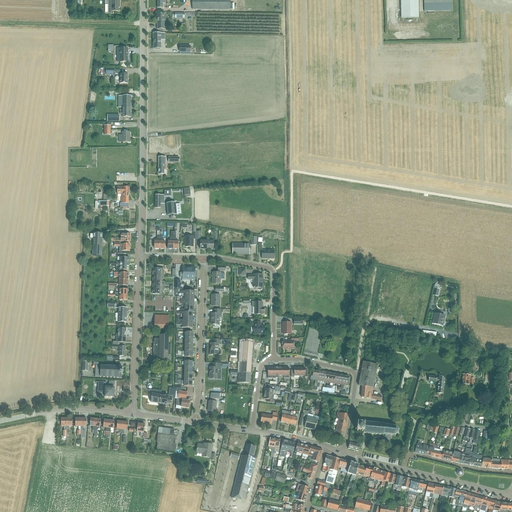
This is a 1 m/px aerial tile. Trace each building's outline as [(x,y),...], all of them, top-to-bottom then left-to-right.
[(108,0),(108,14),(112,14),(112,11),(119,11),(119,5),(120,5),(119,0),(108,0)] [(229,0),(192,0),(192,9),(230,10),(229,0)] [(417,0),(400,0),(401,18),(418,18),(417,0)] [(128,63),(128,49),(120,49),(117,49),(117,62),(120,62),(120,63),(128,63)] [(123,96),(122,111),(120,111),(120,114),(122,114),(122,117),(130,117),(131,96),(123,96)] [(120,138),(122,138),(122,142),(130,142),(130,132),(122,132),(122,135),(120,135),(120,138)] [(122,187),(117,187),(117,193),(122,193),(122,203),(121,203),(120,206),(128,207),(129,204),(129,187),(122,187)] [(164,204),(164,195),(155,195),(155,208),(161,208),(161,204),(164,204)] [(175,202),(166,203),(167,216),(176,215),(176,214),(181,213),(180,204),(175,205),(175,202)] [(90,234),(90,239),(93,239),(92,254),(92,256),(101,256),(101,254),(102,234),(93,233),(93,234),(90,234)] [(124,233),(121,233),(120,241),(130,241),(130,233),(124,233)] [(193,237),(185,237),(185,247),(193,247),(193,237)] [(234,249),(235,249),(235,254),(249,254),(249,245),(237,244),(236,244),(235,244),(234,244),(233,246),(233,247),(234,248),(234,249)] [(262,259),(274,259),(274,251),(262,251),(262,248),(259,248),(259,254),(262,254),(262,259)] [(118,254),(118,257),(120,257),(120,261),(117,261),(117,263),(129,264),(129,257),(125,257),(126,254),(118,254)] [(182,278),(182,281),(186,282),(186,281),(186,278),(194,279),(195,268),(182,267),(182,278)] [(128,273),(114,273),(114,277),(119,277),(119,286),(128,286),(128,273)] [(220,273),(212,273),(212,284),(220,284),(220,273)] [(254,280),(254,288),(258,288),(258,289),(259,290),(260,290),(261,290),(262,289),(262,288),(262,285),(263,285),(264,281),(262,280),(262,275),(254,275),(248,275),(248,280),(254,280)] [(220,295),(212,295),(211,306),(219,306),(220,295)] [(252,307),(254,307),(254,315),(263,315),(263,314),(264,314),(264,307),(264,308),(263,308),(263,302),(252,302),(252,307)] [(118,308),(118,314),(115,314),(115,317),(118,318),(117,322),(126,322),(127,308),(118,308)] [(221,317),(221,310),(214,310),(214,314),(211,314),(211,325),(219,325),(219,317),(221,317)] [(445,316),(434,313),(432,324),(442,326),(444,326),(445,326),(445,323),(445,322),(443,322),(445,316)] [(169,317),(155,316),(154,323),(158,323),(158,329),(169,329),(169,317)] [(254,325),(253,325),(253,334),(264,334),(264,326),(260,325),(260,322),(254,322),(254,325)] [(291,323),(283,323),(283,334),(291,334),(291,323)] [(113,341),(113,345),(125,345),(126,328),(118,328),(118,335),(117,334),(116,337),(116,341),(113,341)] [(170,355),(171,345),(168,344),(169,335),(160,335),(160,339),(155,339),(155,338),(154,340),(153,343),(153,345),(153,347),(153,349),(153,351),(153,353),(153,355),(154,358),(161,358),(161,360),(168,360),(168,359),(168,355),(170,355)] [(283,349),(287,349),(294,349),(294,341),(299,341),(299,338),(291,338),(291,341),(287,341),(283,341),(283,349)] [(221,340),(214,340),(213,344),(210,343),(210,355),(218,355),(218,344),(220,344),(221,340)] [(241,349),(238,383),(249,384),(250,374),(252,350),(241,349)] [(377,365),(363,362),(358,385),(363,386),(363,389),(362,389),(361,397),(380,401),(381,396),(372,394),(377,365)] [(121,378),(122,371),(122,367),(98,366),(98,363),(94,363),(93,366),(95,366),(95,377),(121,378)] [(220,368),(220,364),(213,363),(213,367),(210,367),(210,379),(217,379),(218,368),(220,368)] [(299,376),(299,368),(294,368),(294,370),(291,370),(291,377),(294,377),(294,376),(299,376)] [(305,368),(299,368),(299,376),(305,376),(305,377),(308,377),(308,370),(305,370),(305,368)] [(318,381),(319,372),(313,370),(312,377),(311,376),(310,379),(315,380),(314,386),(316,386),(317,387),(317,384),(318,381)] [(494,374),(486,373),(485,382),(493,383),(494,374)] [(462,384),(468,385),(473,385),(474,379),(470,378),(471,375),(463,375),(462,384)] [(349,377),(343,376),(341,385),(341,388),(340,391),(343,391),(344,385),(347,386),(349,377)] [(98,383),(98,391),(102,391),(102,393),(105,393),(104,397),(114,398),(114,388),(105,387),(105,383),(105,382),(98,382),(98,383)] [(265,389),(264,394),(274,395),(274,391),(279,392),(280,387),(271,386),(270,390),(265,389)] [(176,388),(175,391),(179,392),(178,399),(176,399),(175,405),(181,406),(181,407),(188,408),(189,401),(186,400),(187,392),(181,392),(181,388),(176,388)] [(151,394),(150,401),(151,401),(151,402),(159,403),(159,404),(160,396),(161,395),(161,391),(153,390),(153,393),(152,393),(152,394),(151,394)] [(273,399),(274,395),(264,394),(263,399),(266,400),(265,402),(275,403),(275,399),(273,399)] [(164,396),(160,396),(159,404),(164,404),(164,405),(167,405),(167,403),(171,404),(172,396),(164,395),(164,396)] [(218,402),(209,401),(207,411),(215,412),(216,407),(218,408),(218,402)] [(302,414),(299,425),(302,426),(302,425),(305,426),(304,428),(315,430),(317,422),(312,421),(312,419),(313,416),(308,414),(308,413),(308,412),(303,410),(302,414)] [(272,415),(262,414),(260,423),(271,424),(272,420),(276,421),(277,413),(273,412),(272,415)] [(347,421),(347,415),(339,413),(336,430),(337,430),(336,435),(343,437),(347,421)] [(369,423),(366,422),(366,421),(365,421),(365,422),(364,422),(364,424),(364,422),(362,422),(362,423),(359,423),(359,422),(358,422),(357,423),(356,423),(355,425),(357,425),(356,429),(355,428),(355,430),(356,430),(357,430),(357,432),(358,432),(358,430),(362,431),(362,432),(364,432),(364,433),(361,433),(361,436),(364,436),(364,433),(368,433),(367,434),(368,434),(368,433),(371,434),(371,435),(372,435),(372,434),(375,434),(375,435),(376,435),(376,434),(379,434),(379,435),(379,434),(382,435),(381,442),(389,443),(390,435),(394,436),(395,437),(395,435),(398,433),(398,434),(399,433),(398,433),(398,429),(399,429),(398,429),(396,426),(396,425),(396,426),(385,425),(385,424),(385,423),(384,423),(384,424),(381,424),(381,423),(380,423),(380,424),(377,423),(377,422),(376,422),(376,423),(373,423),(373,422),(372,423),(369,423),(369,422),(369,423)] [(138,423),(137,429),(134,428),(133,436),(136,436),(136,432),(141,433),(140,437),(143,437),(143,439),(146,439),(147,433),(144,433),(145,424),(138,423)] [(157,449),(174,452),(175,445),(175,444),(176,437),(173,436),(174,430),(163,428),(162,435),(158,434),(157,442),(158,442),(157,449)] [(286,452),(289,442),(282,440),(280,451),(279,455),(282,456),(283,451),(286,452)] [(293,453),(295,443),(289,442),(286,452),(290,453),(289,457),(292,458),(293,453)] [(426,455),(429,444),(429,445),(428,445),(428,446),(423,445),(423,446),(419,445),(420,442),(418,442),(417,445),(414,453),(426,455)] [(302,454),(304,445),(297,443),(295,452),(302,454)] [(358,452),(360,446),(360,445),(350,443),(348,449),(358,452)] [(426,455),(432,457),(435,446),(435,445),(429,443),(429,444),(426,455)] [(202,445),(198,444),(197,453),(205,454),(204,457),(210,458),(212,445),(204,444),(204,446),(202,445)] [(242,456),(231,498),(244,501),(254,459),(252,458),(255,447),(247,445),(244,456),(242,456)] [(313,454),(315,448),(311,447),(304,445),(302,454),(308,456),(309,453),(313,454)] [(435,446),(432,457),(441,459),(443,451),(437,449),(438,446),(435,446)] [(309,453),(308,456),(313,457),(312,461),(318,462),(323,450),(315,448),(313,454),(309,453)] [(443,451),(441,459),(451,462),(453,453),(444,450),(444,451),(443,451)] [(459,457),(460,453),(454,452),(453,453),(451,462),(457,463),(459,457)] [(470,456),(468,465),(474,466),(475,462),(475,461),(476,457),(477,453),(471,452),(470,454),(470,456)] [(337,471),(340,460),(326,455),(324,463),(327,465),(325,471),(329,472),(326,482),(333,485),(337,471)] [(481,467),(483,458),(483,456),(477,455),(476,457),(475,461),(475,462),(474,466),(481,467)] [(491,468),(491,459),(483,458),(481,467),(491,468)] [(500,469),(501,460),(492,459),(491,459),(491,468),(500,469)] [(347,473),(351,462),(340,460),(337,471),(338,467),(341,468),(341,471),(347,473)] [(501,460),(500,469),(508,469),(511,469),(511,460),(508,461),(501,460)] [(355,476),(359,465),(358,465),(351,462),(347,473),(352,475),(348,487),(352,488),(355,479),(356,476),(355,476)] [(365,472),(366,467),(359,465),(355,476),(356,476),(355,479),(357,479),(359,475),(363,476),(364,475),(364,472),(365,472)] [(315,472),(309,469),(302,467),(301,469),(303,470),(303,471),(309,473),(307,478),(312,479),(315,472)] [(369,482),(372,469),(366,467),(365,472),(364,472),(364,475),(363,476),(368,477),(367,481),(369,482)] [(372,469),(369,482),(373,483),(375,483),(376,480),(379,471),(372,469)] [(383,481),(385,473),(379,471),(376,480),(375,484),(377,485),(378,481),(382,482),(382,480),(383,481)] [(286,476),(277,473),(275,481),(284,483),(286,476)] [(388,482),(390,474),(385,473),(383,481),(382,480),(382,482),(380,488),(381,488),(382,486),(384,487),(385,481),(388,482)] [(393,486),(392,491),(394,491),(395,485),(397,486),(397,487),(396,490),(400,491),(401,488),(401,487),(404,478),(396,476),(393,486)] [(404,478),(401,487),(407,488),(406,491),(408,491),(408,490),(409,489),(410,484),(411,480),(404,478)] [(408,491),(407,495),(409,495),(416,496),(417,491),(417,490),(418,488),(420,481),(411,480),(410,484),(409,489),(408,490),(408,491)] [(423,495),(426,483),(420,481),(418,488),(417,490),(423,492),(422,495),(423,495)] [(329,489),(330,484),(325,482),(324,487),(324,488),(316,486),(316,487),(315,489),(316,489),(314,494),(316,495),(315,495),(316,495),(317,495),(320,496),(320,495),(325,496),(326,492),(327,489),(329,489)] [(428,483),(426,492),(430,494),(429,497),(431,498),(432,498),(433,494),(435,485),(428,483)] [(307,495),(309,488),(300,485),(298,485),(296,492),(298,492),(307,495)] [(441,499),(443,486),(435,485),(433,494),(440,495),(439,499),(441,499)] [(448,497),(450,492),(451,488),(443,486),(441,499),(442,496),(443,497),(443,496),(448,497)] [(453,500),(452,503),(455,503),(455,505),(457,505),(458,502),(461,491),(456,489),(453,500)] [(463,503),(466,493),(461,491),(458,502),(457,505),(462,506),(463,505),(463,503)] [(304,502),(307,495),(298,492),(296,499),(304,502)] [(468,507),(469,505),(472,494),(466,493),(463,503),(463,505),(466,506),(468,507)] [(475,505),(477,496),(472,494),(469,505),(474,507),(475,505)] [(474,507),(473,510),(475,510),(476,508),(479,509),(480,506),(483,497),(477,496),(475,505),(474,507)] [(479,509),(479,510),(486,511),(486,508),(493,510),(495,501),(483,497),(480,506),(479,509)] [(369,511),(371,503),(357,499),(355,508),(369,511)] [(337,511),(339,502),(329,500),(327,508),(337,511)] [(499,511),(501,503),(495,501),(493,510),(493,511),(492,511),(495,511),(498,511),(499,511)] [(507,510),(508,504),(501,503),(499,511),(508,511),(509,510),(507,510)]
